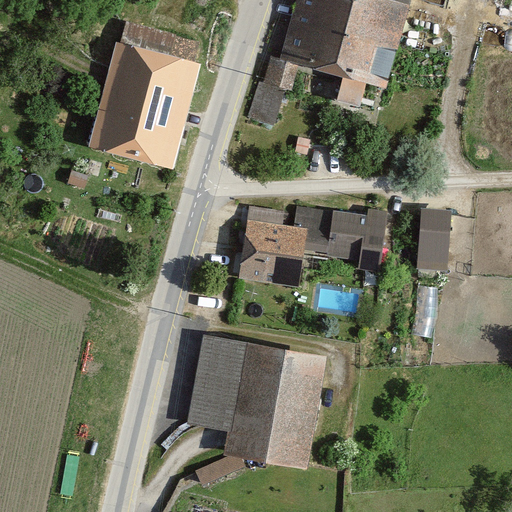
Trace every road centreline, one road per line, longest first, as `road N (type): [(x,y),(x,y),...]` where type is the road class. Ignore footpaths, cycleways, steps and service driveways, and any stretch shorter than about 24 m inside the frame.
road 1 (unclassified): [(195,194),(159,309),(116,511)]
road 2 (residential): [(511,180),(195,194)]
road 3 (unclassified): [(259,0),(195,194)]
